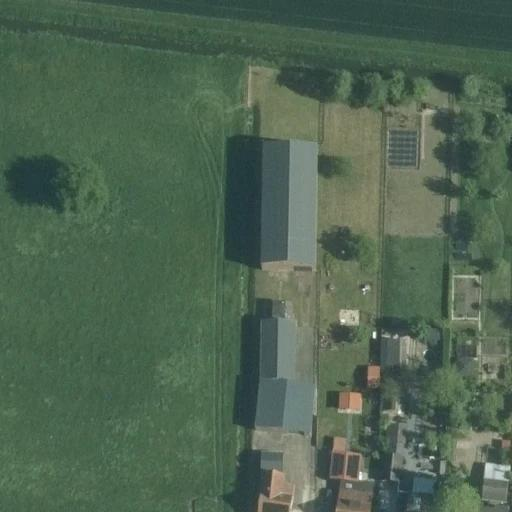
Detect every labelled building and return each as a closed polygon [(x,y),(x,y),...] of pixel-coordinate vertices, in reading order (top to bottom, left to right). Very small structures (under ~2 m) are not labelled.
[(314,272),(317,150),(263,149),(260,271),(265,271),(290,272),(314,272)] [(265,282),(290,283),(290,272),(265,271),(265,282)] [(285,325),(285,305),(272,304),(271,324),(261,323),(253,432),(310,436),(313,388),(291,387),(295,326),(285,325)] [(405,372),(406,344),(386,344),(385,371),(405,372)] [(379,369),(367,369),(367,391),(378,391),(379,369)] [(384,445),(385,445),(403,448),(404,448),(407,428),(386,426),(384,445)] [(344,455),(345,442),(333,441),(332,455),(328,455),(327,461),(331,461),(329,482),(340,483),(336,511),(368,511),(372,485),(357,484),(360,457),(344,455)] [(385,445),(383,457),(402,460),(403,448),(385,445)] [(290,511),(293,487),(283,486),(284,478),(281,477),(283,456),(261,454),(259,475),(261,475),(256,511),(290,511)] [(399,486),(403,460),(402,460),(383,457),(382,457),(379,483),(399,486)] [(481,492),(481,502),(504,505),(506,495),(506,484),(483,481),(481,492)] [(437,511),(438,499),(408,496),(405,511),(437,511)]
